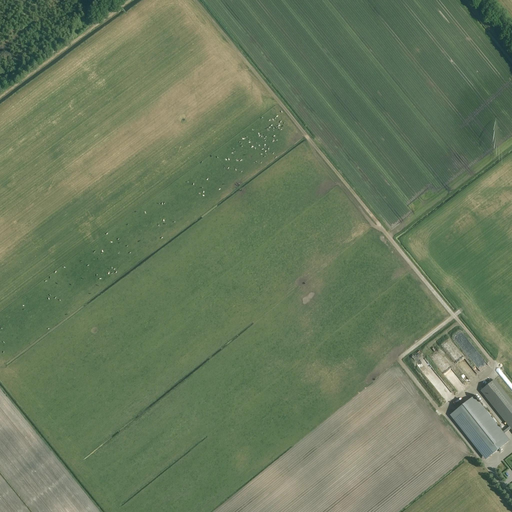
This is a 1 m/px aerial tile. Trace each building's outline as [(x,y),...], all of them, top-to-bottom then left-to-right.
[(430,367),(436,374),(442,369),(436,362),(430,367)] [(427,384),(430,381),(423,372),(420,374),(427,384)] [(427,395),(431,392),(423,380),(418,383),(420,385),(419,385),(423,390),(425,389),(425,390),(424,391),(427,395)] [(482,391),(511,429),(511,403),(494,381),(482,391)] [(485,460),(510,441),(474,396),(450,415),(485,460)]
